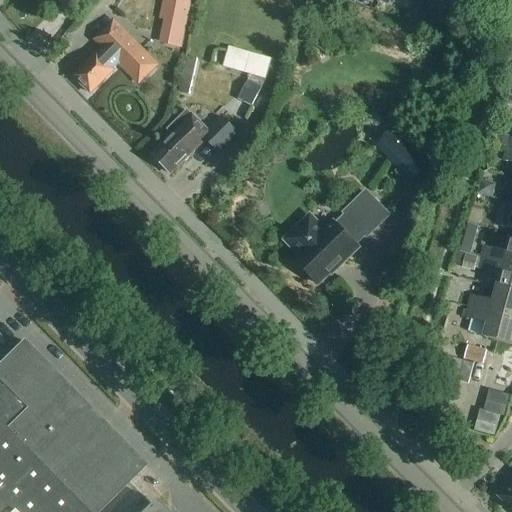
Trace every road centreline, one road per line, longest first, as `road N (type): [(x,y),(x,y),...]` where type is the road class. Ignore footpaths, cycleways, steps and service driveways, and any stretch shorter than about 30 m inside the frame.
road 1 (tertiary): [(451,511),(0,57)]
road 2 (tertiary): [(244,511),(0,260)]
